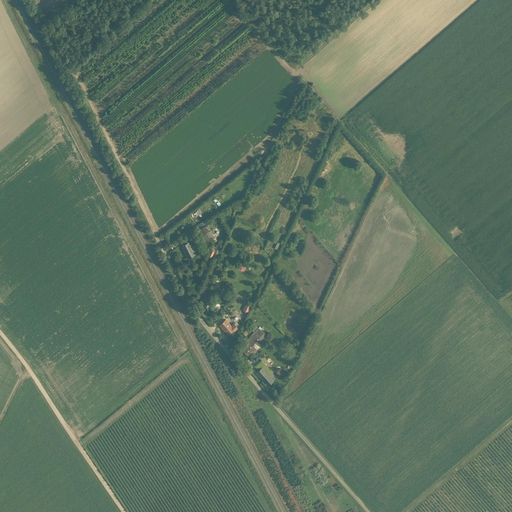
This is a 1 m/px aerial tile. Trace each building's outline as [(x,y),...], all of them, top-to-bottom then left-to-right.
[(208,224),(195,231),(204,247),(217,240),(208,224)] [(276,251),(281,240),(278,239),(273,249),(276,251)] [(192,248),(189,241),(182,245),(188,258),(198,253),(195,247),(192,248)] [(251,306),(246,303),(243,310),(248,312),(251,306)] [(225,319),(219,324),(219,325),(229,335),(237,328),(234,323),(231,326),(225,319)] [(250,358),(269,337),(259,327),(240,348),(250,358)] [(272,372),(262,361),(253,368),(256,371),(256,372),(268,385),(274,379),(269,374),(272,372)] [(281,368),(278,371),(285,378),(288,374),(281,368)]
